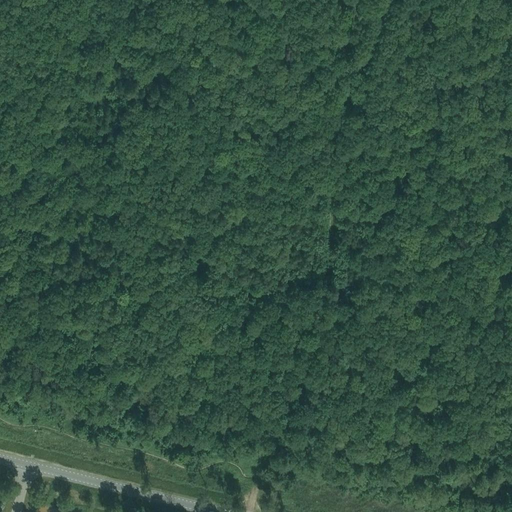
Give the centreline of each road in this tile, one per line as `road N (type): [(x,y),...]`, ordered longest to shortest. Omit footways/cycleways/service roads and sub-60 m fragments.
road 1 (track): [(343,100),(333,132),(316,335),(258,472)]
road 2 (tertiary): [(215,511),(0,459)]
